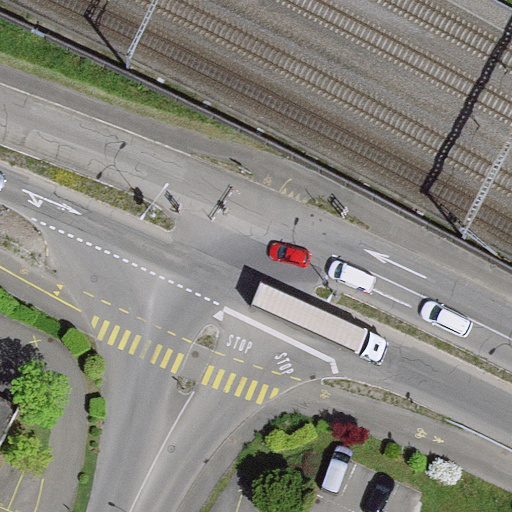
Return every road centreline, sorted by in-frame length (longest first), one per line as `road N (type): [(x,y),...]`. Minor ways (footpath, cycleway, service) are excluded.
road 1 (primary): [(248,267),(511,388)]
road 2 (secondary): [(248,267),(126,511)]
road 3 (primary): [(0,161),(248,267)]
